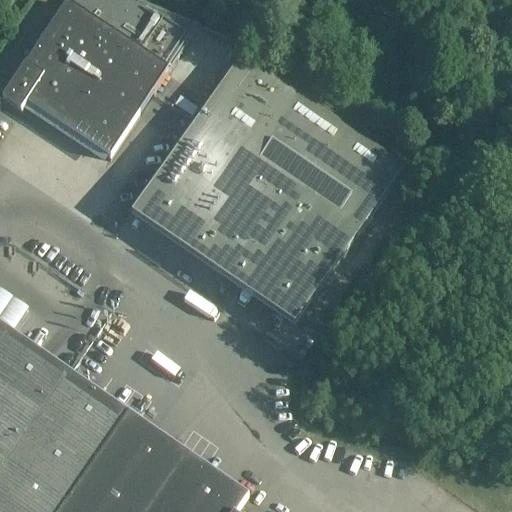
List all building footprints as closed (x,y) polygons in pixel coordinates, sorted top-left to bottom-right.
[(71,0),(67,8),(2,107),(19,119),(26,108),(28,109),(29,108),(42,116),(41,118),(44,120),(45,119),(59,127),(58,129),(61,131),(62,130),(75,138),(75,140),(78,142),(79,141),(92,149),(91,151),(95,153),(95,152),(109,161),(108,162),(110,163),(139,119),(135,115),(148,95),(153,98),(166,78),(199,28),(127,0),(71,0)] [(149,199),(131,225),(294,334),(397,184),(407,170),(247,59),(152,194),(158,198),(155,203),(149,199)] [(0,320),(19,328),(28,305),(0,293),(0,320)] [(0,329),(0,452),(12,461),(69,377),(0,329)] [(0,478),(0,511),(182,511),(208,473),(69,377),(12,461),(0,478)] [(0,452),(0,478),(12,461),(0,452)] [(208,473),(182,511),(239,511),(248,501),(208,473)]
